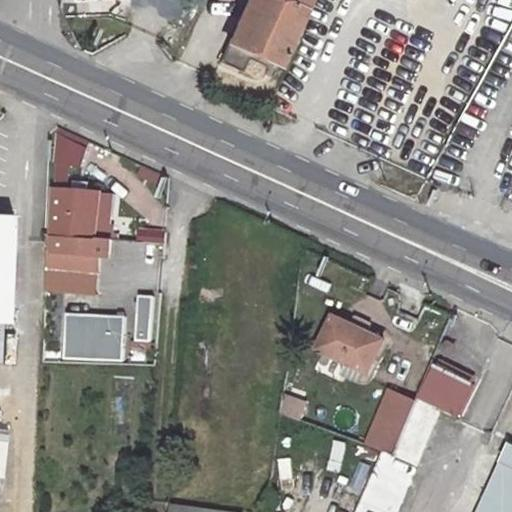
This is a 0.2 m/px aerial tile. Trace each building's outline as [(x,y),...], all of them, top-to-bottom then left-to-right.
[(281,64),(309,0),(249,0),(221,62),(244,72),(254,52),(281,64)] [(58,156),(78,166),(79,138),(59,129),(58,156)] [(56,252),(112,256),(113,240),(109,240),(110,228),(97,226),(99,193),(57,190),(56,252)] [(0,328),(5,329),(10,224),(0,223),(0,328)] [(165,233),(146,232),(146,243),(165,245),(165,233)] [(164,258),(149,257),(148,284),(162,284),(164,258)] [(136,297),(135,341),(154,341),(155,297),(136,297)] [(123,361),(122,315),(61,316),(62,362),(123,361)] [(383,339),(334,318),(321,349),(347,361),(343,371),(364,381),(383,339)] [(472,395),(436,376),(421,405),(457,423),(472,395)] [(392,457),(414,401),(385,390),(363,446),(392,457)] [(510,511),(511,510),(511,449),(483,511),(510,511)]
